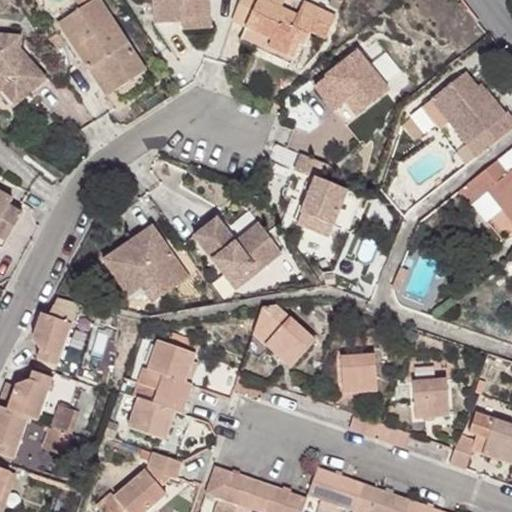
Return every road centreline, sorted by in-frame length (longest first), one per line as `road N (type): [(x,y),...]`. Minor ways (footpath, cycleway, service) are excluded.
road 1 (residential): [(0,358),(92,173),(190,106),(260,135)]
road 2 (residential): [(511,511),(205,405)]
